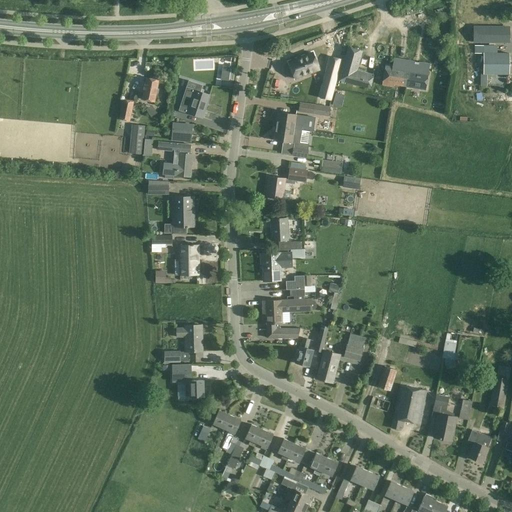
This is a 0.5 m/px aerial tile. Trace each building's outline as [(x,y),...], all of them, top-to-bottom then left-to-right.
[(415,24),(437,18),(433,5),(411,11),(415,24)] [(509,28),(474,28),(474,41),(509,42),(509,28)] [(370,88),(373,75),(357,70),(362,51),(348,47),(339,80),(370,88)] [(441,61),(450,61),(450,52),(441,52),(441,61)] [(288,62),(295,79),(319,69),(313,53),(288,62)] [(509,53),(483,53),(483,75),(509,75),(509,53)] [(330,57),(324,80),(335,83),(341,60),(330,57)] [(382,84),(382,85),(393,87),(393,84),(425,90),(428,74),(429,64),(394,58),(394,59),(392,68),(386,67),(385,67),(382,84)] [(222,65),(219,80),(228,81),(231,67),(222,65)] [(142,99),(154,102),(156,94),(158,94),(159,89),(157,88),(159,80),(157,80),(157,78),(152,77),(151,79),(146,78),(142,99)] [(181,105),(188,108),(187,113),(202,118),(210,95),(187,87),(181,105)] [(297,89),(296,98),(306,99),(307,90),(297,89)] [(336,92),(332,105),(341,107),(345,95),(336,92)] [(134,102),(124,100),(120,119),(130,121),(134,102)] [(299,103),(298,111),(328,115),(329,108),(299,103)] [(279,112),(276,126),(294,129),(296,115),(279,112)] [(191,141),(192,125),(173,124),(171,139),(191,141)] [(300,144),(302,130),(294,129),(276,126),(274,140),(284,142),(294,143),(293,148),(308,150),(309,145),(300,144)] [(131,148),(130,154),(142,155),(145,127),(138,127),(135,149),(131,148)] [(152,149),(153,140),(145,139),(144,148),(152,149)] [(191,145),(158,142),(158,150),(175,151),(173,164),(164,163),(163,174),(165,175),(165,180),(173,180),(174,175),(176,175),(176,176),(191,177),(193,154),(190,154),(191,145)] [(293,148),(292,155),(307,157),(308,150),(293,148)] [(321,165),(320,171),(341,174),(341,170),(325,167),(325,165),(321,165)] [(297,169),(289,168),(288,180),(306,182),(307,170),(305,169),(297,169)] [(361,178),(344,176),(342,187),(359,190),(361,178)] [(285,179),(269,177),(267,197),(290,200),(291,192),(284,191),(285,179)] [(169,185),(148,185),(148,195),(169,195),(169,185)] [(165,224),(165,233),(173,233),(186,233),(186,228),(186,227),(194,227),(194,217),(192,217),(191,197),(193,197),(183,197),(173,197),(174,197),(175,217),(174,217),(173,217),(173,224),(165,224)] [(344,208),(343,215),(353,217),(354,209),(344,208)] [(287,218),(271,219),(272,241),(280,240),(280,250),(284,250),(293,249),(302,249),(302,242),(291,242),(291,240),(291,239),(288,239),(287,218)] [(172,235),(152,235),(152,244),(166,244),(172,244),(172,235)] [(166,244),(152,244),(152,252),(161,252),(161,247),(166,247),(166,244)] [(175,260),(175,275),(198,275),(198,245),(179,245),(179,260),(175,260)] [(271,254),(261,254),(261,265),(263,265),(263,281),(273,280),(276,280),(280,280),(280,265),(292,265),(291,257),(304,257),(303,252),(303,250),(299,250),(291,250),(291,253),(271,254)] [(315,275),(304,276),(304,277),(304,285),(304,287),(305,287),(312,286),(312,287),(315,287),(315,275)] [(287,281),(286,281),(287,290),(290,290),(304,289),(304,287),(304,285),(304,277),(295,278),(295,281),(292,281),(287,281)] [(332,292),(338,294),(340,285),(333,284),(331,292),(332,292)] [(294,300),(305,300),(304,289),(290,290),(290,296),(294,296),(294,300)] [(338,294),(332,292),(328,309),(333,310),(338,294)] [(311,300),(305,300),(294,300),(281,301),(281,300),(263,301),(263,313),(266,313),(267,324),(280,323),(282,323),(281,311),(312,310),(313,310),(314,310),(315,309),(316,309),(316,308),(316,307),(316,303),(316,302),(315,301),(314,300),(313,300),(311,300)] [(267,338),(280,338),(296,338),(296,329),(280,329),(280,323),(267,324),(267,338)] [(202,339),(202,325),(185,326),(185,328),(177,328),(177,337),(185,337),(186,351),(201,351),(200,339),(202,339)] [(321,325),(319,333),(327,335),(329,327),(321,325)] [(319,333),(315,351),(322,352),(327,335),(319,333)] [(415,346),(416,341),(398,337),(397,343),(415,346)] [(310,340),(303,338),(301,347),(299,347),(295,362),(309,366),(313,350),(308,349),(310,340)] [(349,339),(347,345),(347,344),(343,357),(360,362),(363,349),(364,343),(349,339)] [(447,343),(444,358),(451,360),(454,360),(457,361),(458,354),(454,353),(456,344),(447,342),(447,343)] [(340,355),(324,351),(317,379),(332,383),(340,355)] [(180,361),(180,352),(165,352),(165,361),(180,361)] [(451,360),(444,358),(446,369),(456,368),(454,360),(451,360)] [(172,365),(172,381),(185,381),(186,397),(190,397),(203,396),(203,380),(192,381),(191,365),(172,365)] [(510,367),(499,365),(497,377),(494,376),(489,406),(503,409),(508,379),(507,379),(510,367)] [(397,371),(384,366),(377,387),(390,391),(397,371)] [(427,391),(402,386),(391,428),(401,430),(403,421),(420,424),(427,391)] [(448,398),(436,395),(434,402),(434,405),(446,407),(448,398)] [(471,402),(463,400),(459,418),(468,420),(471,402)] [(213,424),(224,428),(230,415),(219,410),(213,424)] [(456,417),(439,414),(437,423),(438,423),(437,428),(436,427),(434,437),(451,441),(456,417)] [(230,415),(224,428),(229,431),(228,433),(234,436),(241,420),(230,415)] [(509,423),(502,421),(497,441),(500,441),(507,432),(509,423)] [(254,447),(256,443),(262,429),(251,424),(245,438),(250,440),(249,444),(254,447)] [(210,429),(203,426),(197,438),(205,442),(210,429)] [(273,434),(262,429),(256,443),(262,445),(260,448),(266,450),(273,434)] [(492,438),(471,430),(467,442),(474,445),(469,457),(482,462),(492,438)] [(231,455),(238,441),(232,438),(226,452),(231,454),(231,455)] [(287,461),(295,443),(283,438),(277,452),(283,454),(281,458),(287,461)] [(231,455),(227,464),(233,466),(235,468),(239,459),(244,447),(243,443),(238,441),(231,455)] [(306,448),(295,443),(287,461),(289,457),(294,459),(292,462),(299,465),(306,448)] [(314,473),(319,475),(327,458),(316,453),(310,466),(315,469),(314,473)] [(259,465),(264,468),(269,458),(263,456),(262,460),(251,455),(248,461),(249,461),(249,463),(258,467),(259,465)] [(265,468),(266,469),(275,472),(281,475),(283,470),(272,465),(274,461),(269,458),(264,468),(265,468)] [(327,458),(319,475),(319,476),(321,471),(332,476),(338,462),(327,458)] [(226,480),(233,466),(227,464),(221,478),(226,480)] [(362,485),(368,471),(356,466),(350,480),(362,485)] [(263,476),(271,479),(275,472),(266,469),(263,476)] [(283,470),(281,475),(297,482),(301,472),(296,470),(294,474),(283,470)] [(368,471),(362,485),(373,490),(379,476),(368,471)] [(297,482),(313,489),(315,484),(304,479),(306,475),(301,472),(297,482)] [(233,476),(230,482),(238,485),(240,479),(233,476)] [(289,493),(286,499),(291,501),(307,508),(312,497),(296,490),(294,489),(296,484),(284,478),(281,484),(287,487),(285,491),(289,493)] [(345,493),(350,481),(345,479),(340,491),(345,493)] [(229,481),(226,488),(234,492),(238,485),(229,481)] [(396,500),(402,486),(390,481),(384,495),(396,500)] [(315,484),(313,489),(324,494),(326,489),(315,484)] [(402,486),(396,500),(408,505),(414,491),(402,486)] [(430,511),(436,501),(431,499),(432,496),(426,494),(425,496),(424,496),(418,510),(419,510),(418,511),(430,511)] [(363,511),(364,511),(370,511),(374,503),(368,500),(363,511)] [(278,508),(284,511),(285,511),(305,511),(307,508),(291,501),(288,507),(280,503),(278,508)] [(445,511),(448,506),(436,501),(430,511),(445,511)] [(374,503),(370,511),(377,511),(380,505),(374,503)]
